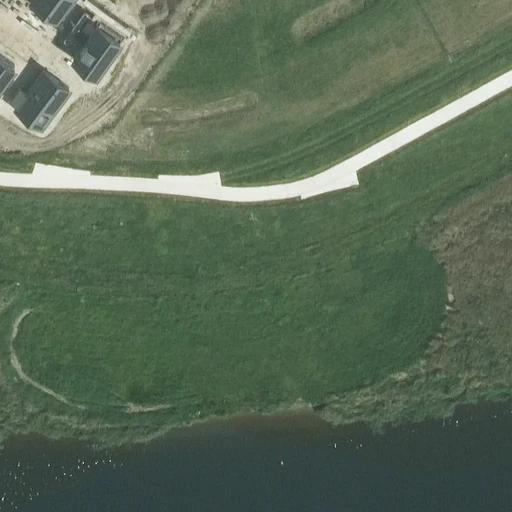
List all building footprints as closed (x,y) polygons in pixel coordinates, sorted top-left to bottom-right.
[(32,0),(31,3),(56,21),(71,0),(32,0)] [(84,42),(73,58),(96,74),(120,40),(97,24),(96,26),(87,19),(76,36),(84,42)] [(0,86),(15,66),(0,55),(0,86)] [(20,87),(10,102),(17,107),(16,108),(41,127),(69,88),(43,70),(27,92),(20,87)] [(158,342),(180,342),(180,329),(159,329),(158,342)]
